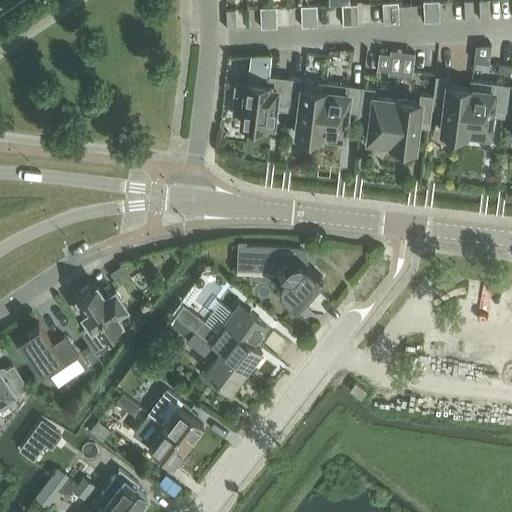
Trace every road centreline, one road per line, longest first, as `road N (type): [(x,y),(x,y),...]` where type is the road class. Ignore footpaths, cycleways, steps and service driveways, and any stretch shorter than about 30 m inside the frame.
road 1 (tertiary): [(511,241),(189,203)]
road 2 (residential): [(209,511),(357,321)]
road 3 (residential): [(189,203),(207,0)]
road 4 (tertiary): [(0,252),(48,226),(144,198)]
road 5 (tertiary): [(144,198),(0,177)]
